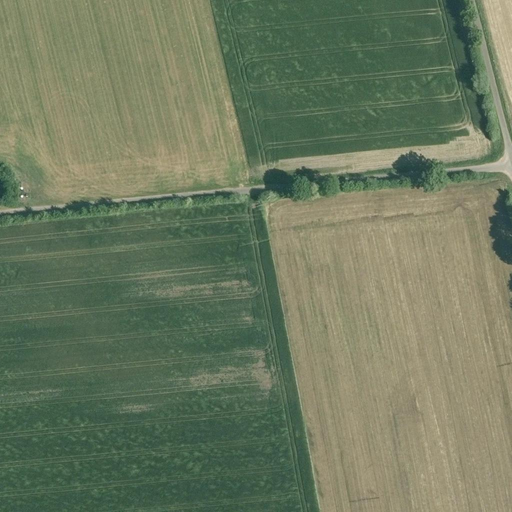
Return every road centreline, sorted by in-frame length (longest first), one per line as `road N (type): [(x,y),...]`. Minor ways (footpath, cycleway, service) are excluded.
road 1 (unclassified): [(0,216),(511,165)]
road 2 (unclassified): [(471,0),(511,160)]
